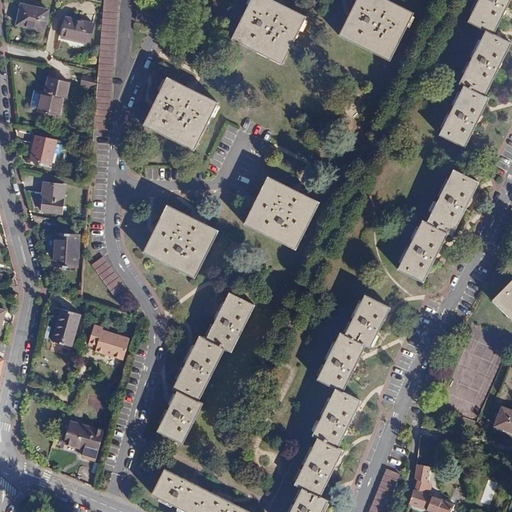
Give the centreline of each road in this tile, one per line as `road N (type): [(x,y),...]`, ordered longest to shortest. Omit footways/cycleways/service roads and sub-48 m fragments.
road 1 (residential): [(0,437),(31,301),(0,128)]
road 2 (residential): [(119,511),(8,464)]
